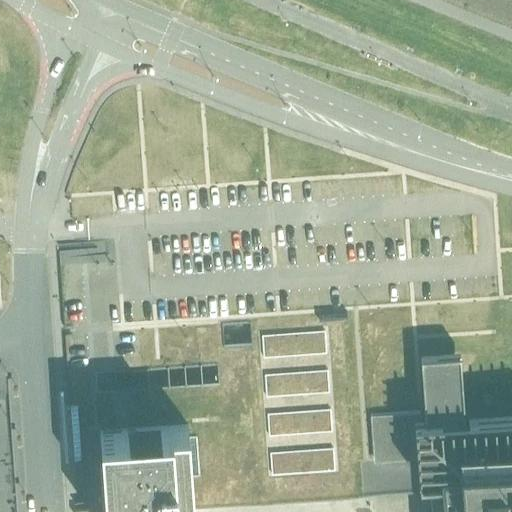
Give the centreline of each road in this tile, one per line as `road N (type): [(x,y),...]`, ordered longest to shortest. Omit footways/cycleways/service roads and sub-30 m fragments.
road 1 (secondary): [(423,154),(115,1)]
road 2 (secondary): [(104,45),(288,119),(423,154)]
road 3 (residential): [(66,27),(25,183),(29,228)]
road 4 (residential): [(29,228),(104,45)]
road 5 (residential): [(31,336),(44,511)]
